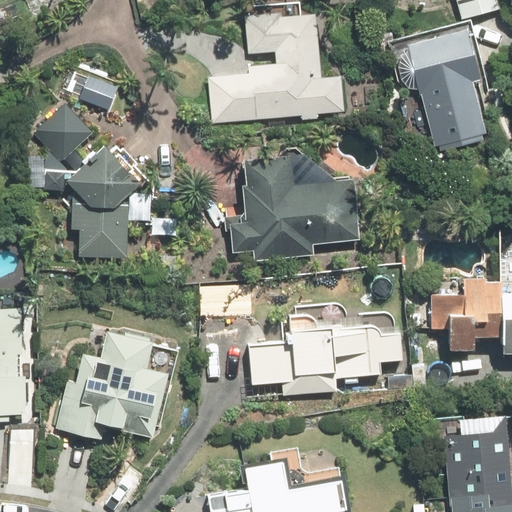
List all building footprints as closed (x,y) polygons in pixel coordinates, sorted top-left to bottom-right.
[(497,5),(495,0),(453,0),(458,16),(497,5)] [(317,72),(309,6),(275,10),(276,7),(241,12),(247,52),(272,48),(273,59),(245,63),(246,70),(206,75),(212,123),(299,112),(300,117),(314,115),(314,110),(340,107),(335,70),(317,72)] [(482,128),(468,76),(474,74),(460,21),(399,37),(414,91),(416,90),(430,142),(435,141),(437,148),(479,137),(477,130),(482,128)] [(107,150),(95,137),(77,154),(72,148),(90,130),(61,99),(30,129),(59,160),(62,157),(68,163),(57,174),(69,186),(68,227),(76,227),(75,253),(123,254),(123,237),(137,238),(137,223),(149,224),(151,185),(113,145),(107,150)] [(226,233),(227,249),(248,247),(249,258),(310,251),(309,241),(355,236),(348,170),(328,171),(296,146),(235,153),(238,179),(234,179),(237,210),(218,212),(221,234),(226,233)] [(473,244),(474,219),(428,218),(428,243),(473,244)] [(497,288),(498,275),(482,275),(482,273),(460,272),(460,291),(431,290),(431,326),(447,326),(447,344),(471,345),(471,330),(497,330),(497,288)] [(511,347),(511,288),(497,288),(497,330),(497,347),(511,347)] [(0,418),(20,417),(18,372),(13,371),(13,349),(16,349),(14,302),(0,302),(0,418)] [(326,328),(326,322),(286,325),(287,339),(246,343),(249,382),(280,380),(281,395),(335,391),(333,376),(379,372),(378,359),(400,358),(398,331),(379,333),(378,331),(376,328),(373,325),(369,325),(363,325),(326,328)] [(53,428),(99,437),(101,425),(149,435),(164,367),(142,363),(147,335),(101,325),(96,351),(78,347),(71,378),(64,377),(53,428)] [(453,427),(437,429),(446,509),(454,509),(454,511),(509,511),(498,408),(451,413),(453,427)] [(325,511),(347,508),(342,473),(287,482),(282,455),(237,463),(242,490),(209,496),(212,511),(325,511)] [(422,511),(421,501),(410,502),(411,511),(422,511)]
